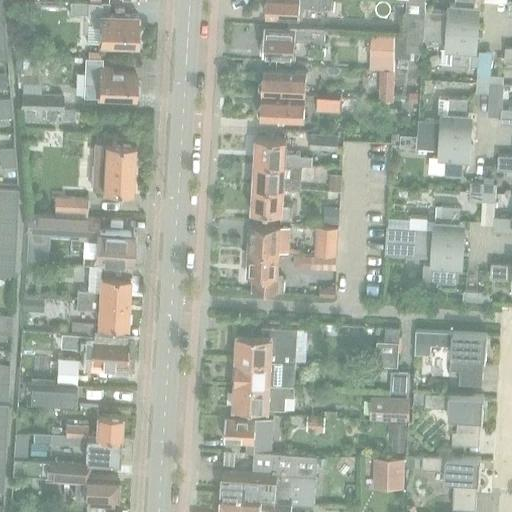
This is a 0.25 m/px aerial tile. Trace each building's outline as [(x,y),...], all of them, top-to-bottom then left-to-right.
[(100,24),(100,40),(100,41),(137,42),(138,13),(109,12),(109,1),(71,0),(71,12),(93,13),(93,24),(100,24)] [(266,0),(267,0),(264,3),(263,8),(266,11),(266,14),(299,16),(299,4),(331,5),(331,0),(266,0)] [(474,4),(473,0),(455,0),(456,3),(450,2),(450,10),(426,8),(425,23),(477,26),(479,4),(474,4)] [(423,37),(425,14),(404,12),(403,28),(408,29),(407,48),(422,50),(423,37)] [(476,48),(477,26),(425,23),(424,37),(448,39),(448,47),(443,46),(442,61),(452,62),(452,63),(470,64),(471,48),(476,48)] [(325,26),(317,25),(287,24),(287,27),(265,26),(265,38),(262,38),(261,49),(264,49),(264,52),(291,54),(292,38),(324,39),(325,26)] [(373,30),(371,65),(394,66),(395,31),(373,30)] [(135,96),(135,94),(139,91),(139,84),(135,80),(136,70),(112,69),(113,65),(101,65),(101,57),(86,57),(85,94),(135,96)] [(306,94),(307,69),(263,67),(263,78),(260,81),(259,85),(262,89),(262,92),(306,94)] [(490,81),(491,72),(478,71),(477,81),(490,81)] [(490,81),(503,82),(504,73),(491,72),(490,81)] [(490,90),(490,81),(477,81),(477,90),(490,90)] [(503,91),(503,82),(490,81),(490,90),(503,91)] [(342,83),(342,85),(341,95),(364,96),(365,84),(342,83)] [(319,84),(318,94),(341,95),(342,85),(319,84)] [(59,107),(59,93),(59,91),(19,90),(19,106),(59,107)] [(305,119),(306,94),(262,92),(262,103),(259,105),(258,110),(261,113),(261,117),(305,119)] [(341,95),(318,94),(318,108),(341,109),(341,95)] [(468,96),(450,95),(450,96),(440,95),(439,110),(443,110),(443,118),(419,117),(418,131),(470,135),(472,112),(466,112),(468,96)] [(11,96),(0,97),(0,106),(12,106),(11,96)] [(12,106),(0,106),(0,116),(13,115),(12,106)] [(511,106),(502,106),(501,121),(511,121),(511,106)] [(469,157),(470,135),(418,131),(417,145),(441,147),(440,155),(436,155),(435,170),(445,170),(445,171),(462,173),(464,156),(469,157)] [(338,147),(339,133),(311,132),(310,146),(338,147)] [(255,162),(302,165),(311,165),(312,154),(300,153),(301,151),(285,150),(286,136),(257,134),(255,162)] [(132,189),(134,149),(134,144),(94,143),(92,187),(132,189)] [(15,146),(0,146),(0,151),(0,156),(16,155),(15,146)] [(511,153),(499,152),(498,167),(511,168),(511,153)] [(16,155),(0,156),(1,166),(17,164),(16,155)] [(300,189),(302,165),(255,162),(253,186),(283,188),(300,189)] [(331,172),(330,190),(340,191),(341,172),(331,172)] [(483,190),(484,181),(471,180),(470,189),(483,190)] [(483,190),(496,191),(497,181),(484,181),(483,190)] [(0,186),(0,198),(18,199),(18,188),(0,186)] [(282,202),(283,188),(253,186),(252,209),(280,210),(280,215),(291,216),(292,202),(282,202)] [(483,199),(483,190),(470,189),(470,198),(483,199)] [(496,200),(496,191),(483,190),(483,199),(496,200)] [(55,193),(54,208),(86,210),(87,195),(55,193)] [(0,198),(0,208),(17,210),(18,199),(0,198)] [(464,220),(459,220),(460,204),(442,203),(441,219),(436,219),(435,226),(387,223),(386,238),(463,243),(464,220)] [(0,208),(0,219),(17,220),(17,210),(0,208)] [(96,226),(97,216),(27,212),(26,228),(85,231),(86,231),(96,232),(96,226)] [(511,215),(495,214),(494,229),(511,229),(511,215)] [(0,219),(0,230),(16,231),(17,220),(0,219)] [(248,251),(279,253),(280,234),(286,235),(286,225),(280,225),(280,224),(250,222),(248,251)] [(318,225),(316,254),(336,255),(338,226),(318,225)] [(85,231),(85,237),(97,238),(95,263),(101,263),(128,265),(128,255),(131,255),(133,228),(96,226),(96,232),(86,231),(85,231)] [(0,230),(0,240),(16,242),(16,231),(0,230)] [(461,265),(463,243),(386,238),(385,252),(433,255),(433,263),(425,262),(424,282),(437,283),(437,279),(455,280),(456,264),(461,265)] [(0,240),(0,251),(15,252),(16,242),(0,240)] [(305,254),(306,246),(289,245),(288,253),(305,254)] [(0,251),(0,262),(15,263),(15,252),(0,251)] [(278,275),(279,253),(248,251),(247,274),(253,275),(253,289),(284,291),(285,275),(278,275)] [(288,261),(305,262),(305,254),(288,253),(288,261)] [(305,262),(305,265),(335,267),(336,255),(316,254),(305,254),(305,262)] [(511,261),(492,261),(491,275),(511,276),(511,261)] [(0,262),(0,273),(14,274),(15,263),(0,262)] [(101,263),(101,270),(99,290),(78,289),(78,298),(128,301),(131,265),(128,265),(101,263)] [(476,299),(477,289),(464,289),(463,298),(476,299)] [(477,289),(476,299),(489,299),(490,290),(477,289)] [(46,297),(24,296),(24,308),(45,309),(46,297)] [(127,326),(128,301),(78,298),(77,307),(98,308),(97,324),(127,326)] [(0,312),(0,322),(12,323),(12,314),(0,312)] [(72,320),(71,331),(77,332),(92,333),(93,321),(72,320)] [(0,322),(0,331),(11,332),(12,323),(0,322)] [(296,358),(298,326),(262,324),(262,332),(238,332),(237,356),(271,357),(296,358)] [(415,341),(415,351),(431,352),(431,342),(452,343),(451,353),(451,368),(460,369),(460,381),(483,382),(484,354),(485,355),(485,356),(486,356),(488,331),(416,327),(415,341)] [(77,332),(76,345),(92,346),(91,359),(125,361),(126,340),(94,338),(94,333),(92,333),(77,332)] [(398,364),(399,340),(377,338),(376,363),(398,364)] [(295,382),(296,367),(296,358),(271,357),(237,356),(236,380),(295,382)] [(76,383),(78,359),(58,358),(56,382),(76,383)] [(0,362),(0,371),(9,372),(10,363),(0,362)] [(391,389),(409,390),(410,368),(392,367),(391,389)] [(0,371),(0,381),(9,382),(9,372),(0,371)] [(28,380),(27,400),(75,403),(76,383),(56,382),(28,380)] [(294,393),(295,382),(236,380),(234,404),(286,406),(286,393),(294,393)] [(483,419),(485,393),(426,390),(426,404),(449,405),(448,415),(458,416),(457,429),(453,428),(452,441),(479,442),(481,417),(482,417),(482,418),(483,419)] [(396,407),(397,399),(373,398),(372,416),(408,418),(408,408),(396,407)] [(96,434),(120,436),(122,414),(97,412),(96,434)] [(325,427),(326,414),(308,413),(307,426),(325,427)] [(255,449),(271,450),(273,417),(226,414),(225,438),(247,438),(247,448),(255,449)] [(65,432),(87,434),(88,434),(88,423),(66,421),(65,432)] [(14,431),(13,455),(26,456),(28,432),(14,431)] [(119,460),(120,436),(96,434),(88,434),(87,434),(65,432),(51,431),(50,441),(86,443),(85,458),(119,460)] [(254,452),(253,470),(316,473),(317,453),(271,450),(255,449),(254,452)] [(480,481),(481,455),(423,452),(422,466),(446,467),(445,477),(454,478),(453,505),(476,507),(478,479),(479,479),(479,481),(480,481)] [(47,458),(14,455),(13,466),(47,469),(47,472),(70,473),(70,475),(76,476),(75,495),(87,496),(86,502),(113,503),(114,498),(117,498),(117,495),(120,493),(120,487),(117,485),(118,474),(85,472),(86,462),(47,458)] [(405,486),(406,458),(388,457),(387,485),(405,486)] [(217,506),(216,511),(261,511),(262,508),(291,510),(292,500),(314,502),(316,473),(253,470),(253,469),(223,467),(221,503),(217,506)]
